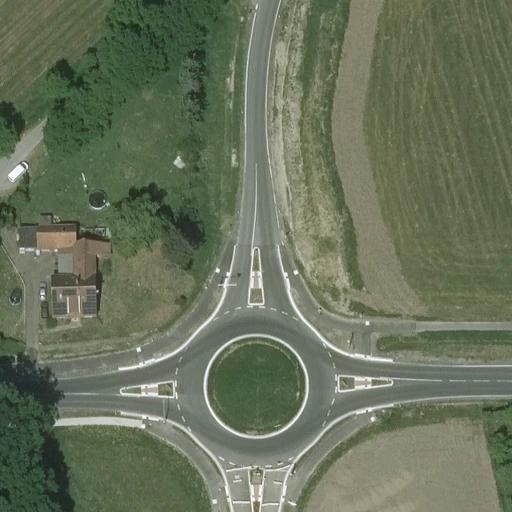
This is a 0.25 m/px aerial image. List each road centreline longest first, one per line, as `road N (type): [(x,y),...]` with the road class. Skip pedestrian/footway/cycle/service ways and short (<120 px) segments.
road 1 (unclassified): [(255,322),(258,73),(268,0)]
road 2 (unclassified): [(0,173),(182,0)]
road 3 (secondary): [(321,385),(511,383)]
road 4 (secondary): [(0,397),(187,390)]
